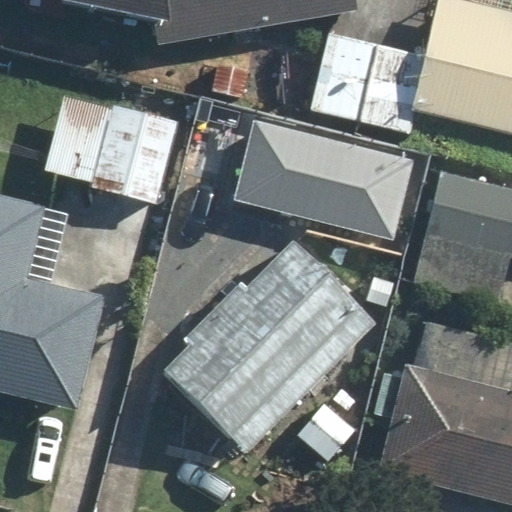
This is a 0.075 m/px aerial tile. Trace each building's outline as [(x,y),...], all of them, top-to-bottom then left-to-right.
[(55,0),(171,28),(173,43),(356,14),(354,0),(55,0)] [(511,12),(454,0),(438,0),(413,113),(511,134),(511,12)] [(422,50),(329,33),(313,122),(406,139),(422,50)] [(256,67),(210,57),(199,104),(245,114),(256,67)] [(62,96),(42,172),(91,184),(88,197),(163,217),(186,128),(62,96)] [(417,158),(251,118),(229,211),(395,251),(417,158)] [(511,186),(439,170),(417,269),(451,276),(447,294),(470,299),(469,305),(498,311),(509,263),(511,263),(511,186)] [(47,204),(0,192),(0,390),(81,411),(108,300),(28,280),(47,204)] [(347,291),(298,244),(169,377),(254,460),(286,427),(331,471),(360,441),(316,398),(380,332),(362,315),(381,296),(361,276),(347,291)] [(511,343),(431,326),(421,374),(404,371),(380,483),(511,510),(511,343)]
